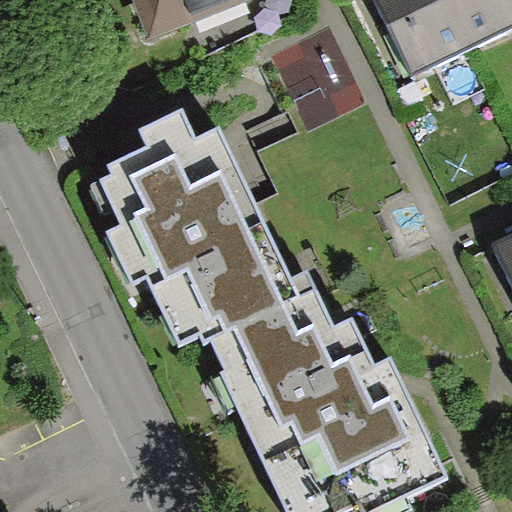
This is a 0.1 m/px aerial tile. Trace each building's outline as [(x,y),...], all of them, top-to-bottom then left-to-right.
[(128,0),(149,52),(285,0),(128,0)] [(511,0),(369,0),(413,89),(511,40),(511,0)] [(205,351),(210,347),(319,297),(305,266),(286,274),(221,135),(197,146),(183,117),(141,136),(148,151),(109,169),(114,179),(100,185),(121,230),(107,237),(132,292),(149,284),(180,351),(201,341),(205,351)] [(511,244),(492,254),(511,294),(511,244)] [(238,409),(286,511),(354,511),(361,509),(362,511),(386,511),(448,483),(400,382),(392,365),(376,373),(354,324),(335,333),(319,297),(210,347),(221,370),(211,375),(229,414),(238,409)]
